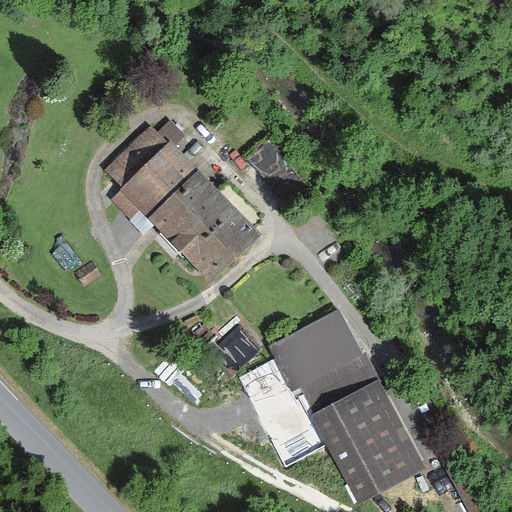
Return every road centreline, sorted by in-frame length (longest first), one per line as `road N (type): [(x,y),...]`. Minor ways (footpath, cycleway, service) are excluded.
road 1 (track): [(511,198),(398,138),(239,0)]
road 2 (tertiary): [(106,511),(0,400)]
